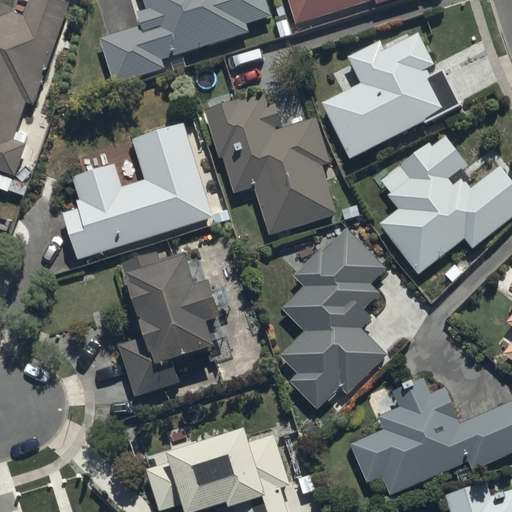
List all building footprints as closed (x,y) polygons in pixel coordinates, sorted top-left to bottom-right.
[(0,0),(0,168),(5,170),(69,2),(62,0),(30,0),(27,10),(0,0)] [(98,34),(112,85),(167,67),(164,58),(251,30),(248,20),(271,13),(266,0),(143,0),(146,8),(137,11),(140,22),(98,34)] [(289,0),(297,26),(381,0),(289,0)] [(322,103),(349,158),(460,103),(420,22),(347,58),(360,84),(322,103)] [(267,85),(208,103),(234,190),(255,184),(271,234),(339,214),(324,163),(330,161),(317,119),(281,130),(267,85)] [(76,258),(79,257),(216,216),(187,121),(132,138),(144,177),(121,183),(114,162),(72,175),(81,205),(62,210),(76,258)] [(381,221),(420,271),(466,236),(473,247),(511,221),(511,181),(499,166),(474,185),(439,140),(383,184),(400,206),(381,221)] [(387,267),(345,227),(296,277),(305,286),(284,308),(307,329),(281,357),(298,373),(288,383),(316,410),(339,386),(348,395),(390,352),(364,328),(375,317),(367,308),(383,292),(373,282),(387,267)] [(120,343),(135,394),(180,381),(173,355),(214,343),(207,320),(221,316),(210,278),(197,282),(186,246),(123,265),(144,335),(120,343)] [(383,477),(390,497),(511,450),(511,399),(461,419),(443,371),(392,391),(398,408),(380,414),(385,429),(351,442),(366,483),(383,477)] [(173,462),(147,468),(160,511),(193,511),(229,501),(232,511),(287,511),(280,489),(293,484),(278,435),(250,444),(245,426),(169,450),(173,462)] [(446,493),(451,511),(511,511),(511,489),(491,496),(486,481),(446,493)]
